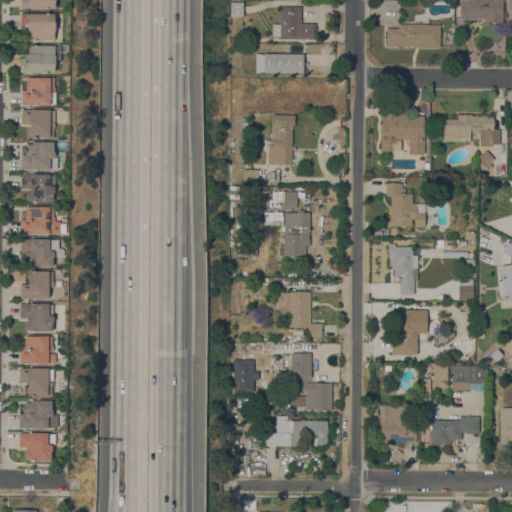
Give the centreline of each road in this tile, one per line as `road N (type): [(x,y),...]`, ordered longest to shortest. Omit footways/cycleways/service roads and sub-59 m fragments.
road 1 (residential): [(354,0),(352,483)]
road 2 (motorway): [(130,0),(127,441)]
road 3 (motorway): [(167,318),(169,0)]
road 4 (motorway): [(165,511),(167,318)]
road 5 (residential): [(511,481),(352,483)]
road 6 (residential): [(511,79),(359,78)]
